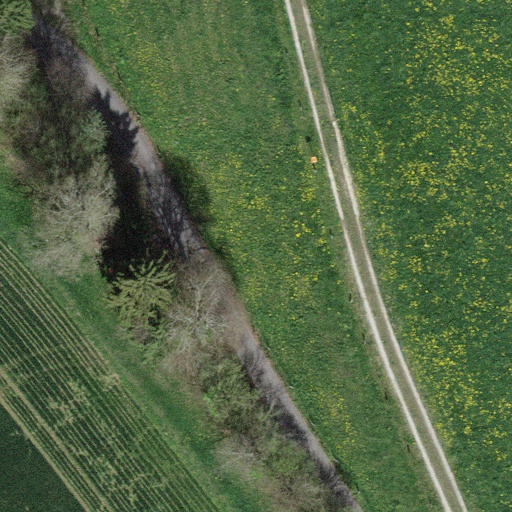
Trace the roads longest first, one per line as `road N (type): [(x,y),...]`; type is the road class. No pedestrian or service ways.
road 1 (track): [(0,14),(67,72),(123,140),(349,511)]
road 2 (track): [(460,511),(368,287),(297,0)]
